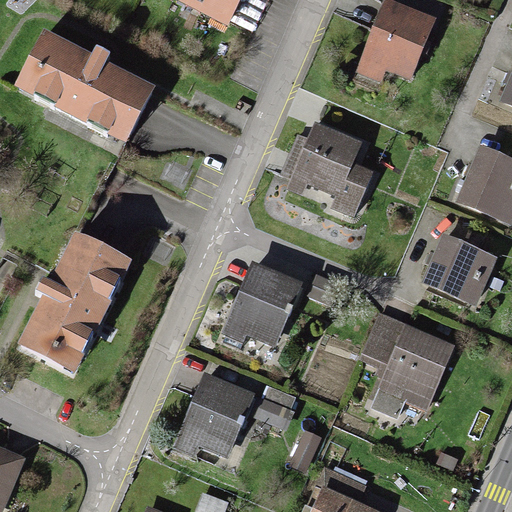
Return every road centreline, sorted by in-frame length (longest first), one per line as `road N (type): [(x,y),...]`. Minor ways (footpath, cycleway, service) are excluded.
road 1 (residential): [(114,463),(313,0)]
road 2 (residential): [(114,463),(0,408)]
